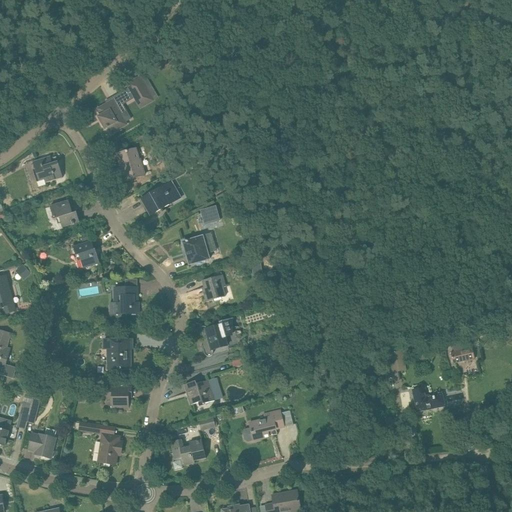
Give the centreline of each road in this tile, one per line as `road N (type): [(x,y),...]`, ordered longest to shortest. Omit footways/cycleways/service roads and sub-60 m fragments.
road 1 (residential): [(143,492),(149,426),(179,327),(178,303),(118,231),(59,114)]
road 2 (unclassified): [(295,465),(457,455)]
road 3 (residential): [(143,492),(173,493),(295,465)]
road 4 (residential): [(143,492),(102,491),(0,464)]
